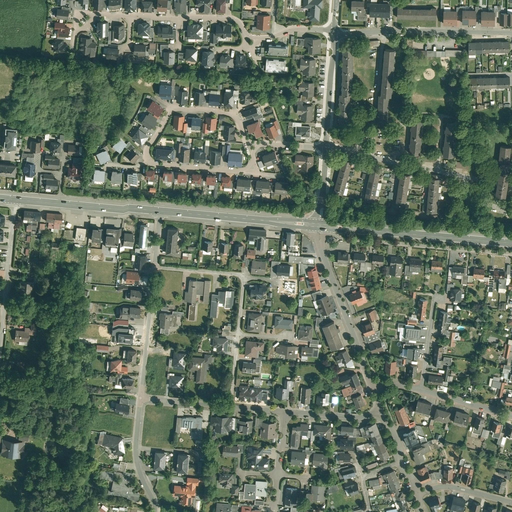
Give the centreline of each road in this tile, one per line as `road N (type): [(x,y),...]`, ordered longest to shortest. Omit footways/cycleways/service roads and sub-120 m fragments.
road 1 (secondary): [(511,243),(318,225)]
road 2 (residential): [(371,383),(321,254),(318,225)]
road 3 (secondary): [(318,225),(160,210)]
road 4 (residential): [(251,146),(232,114),(172,109),(147,161)]
road 5 (unclassified): [(14,197),(0,334)]
road 6 (residential): [(154,267),(140,397)]
road 7 (residential): [(371,157),(386,32)]
road 8 (residential): [(386,32),(511,33)]
